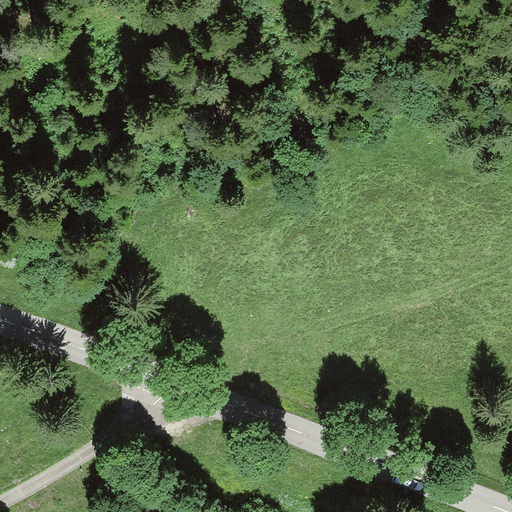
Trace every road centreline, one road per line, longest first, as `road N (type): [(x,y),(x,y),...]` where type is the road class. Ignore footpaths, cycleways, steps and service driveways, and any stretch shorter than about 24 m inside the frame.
road 1 (tertiary): [(509,511),(192,388)]
road 2 (unclassified): [(0,489),(192,388)]
road 3 (tertiary): [(192,388),(0,319)]
